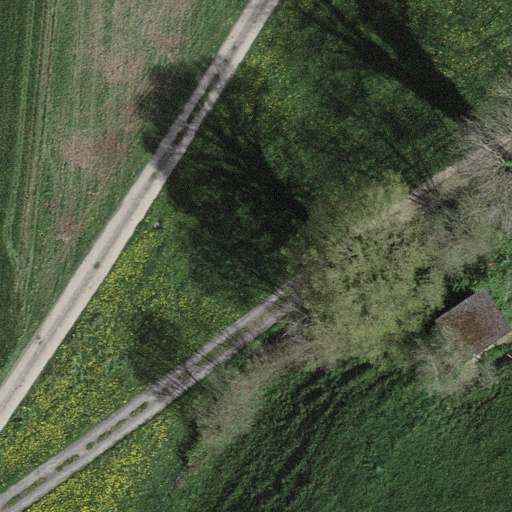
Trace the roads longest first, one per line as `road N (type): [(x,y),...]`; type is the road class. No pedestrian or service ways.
road 1 (track): [(0,510),(271,316),(511,164)]
road 2 (track): [(0,419),(68,325),(266,0)]
